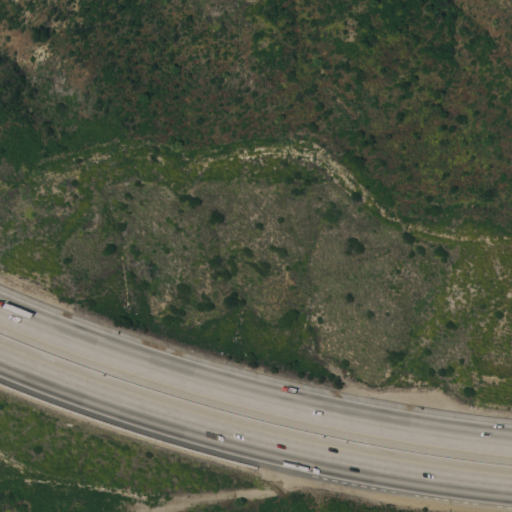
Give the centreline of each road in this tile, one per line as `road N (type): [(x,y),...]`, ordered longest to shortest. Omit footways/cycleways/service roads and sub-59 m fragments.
road 1 (motorway): [(511,442),(251,395),(0,308)]
road 2 (motorway): [(0,359),(239,441),(418,480),(511,491)]
